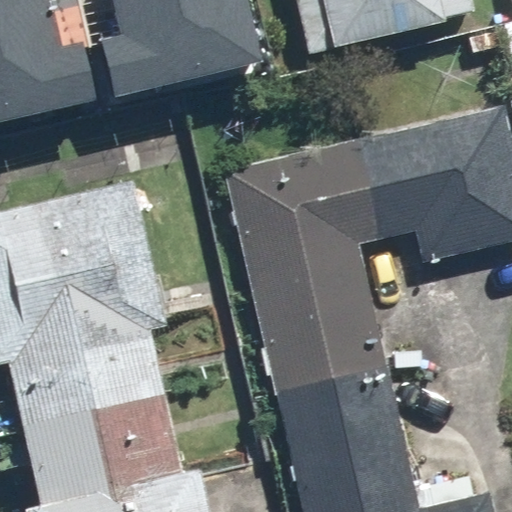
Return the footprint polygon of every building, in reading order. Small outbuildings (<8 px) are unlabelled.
[(0,0),(0,120),(93,105),(82,41),(57,45),(49,0),(0,0)] [(103,39),(116,91),(260,58),(245,0),(111,0),(120,35),(103,39)] [(294,0),(309,57),(476,17),(471,0),(294,0)] [(424,266),(511,245),(511,166),(499,110),(224,176),(305,511),(493,511),(489,493),(421,509),(358,248),(417,234),(424,266)] [(137,189),(0,217),(0,369),(12,367),(41,508),(31,510),(31,511),(209,511),(202,472),(179,477),(150,341),(169,337),(137,189)]
